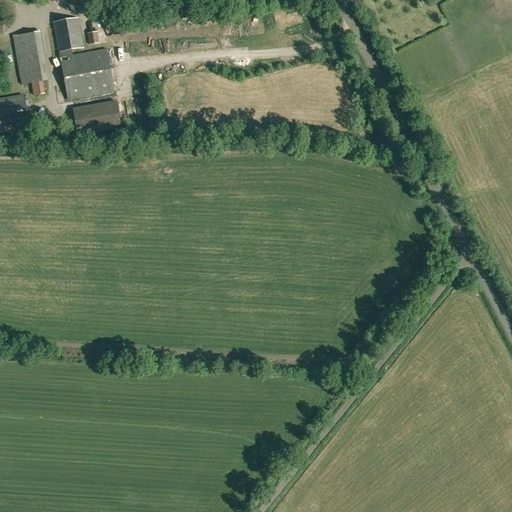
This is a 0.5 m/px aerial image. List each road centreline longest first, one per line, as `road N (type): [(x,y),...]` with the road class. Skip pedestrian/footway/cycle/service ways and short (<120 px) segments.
road 1 (unclassified): [(260,511),(471,251)]
road 2 (unclassified): [(471,251),(338,0)]
road 3 (track): [(277,0),(129,9),(35,0)]
road 4 (unknown): [(353,29),(316,50),(122,69)]
